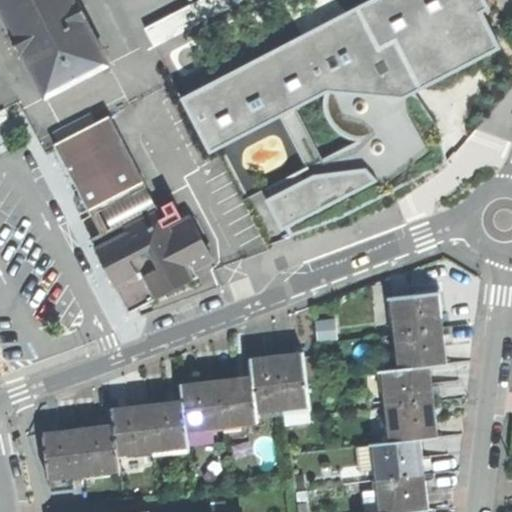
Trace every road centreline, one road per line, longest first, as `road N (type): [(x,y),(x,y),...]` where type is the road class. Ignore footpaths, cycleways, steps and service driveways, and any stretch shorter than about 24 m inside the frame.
road 1 (residential): [(467,220),(0,402)]
road 2 (residential): [(479,511),(508,259)]
